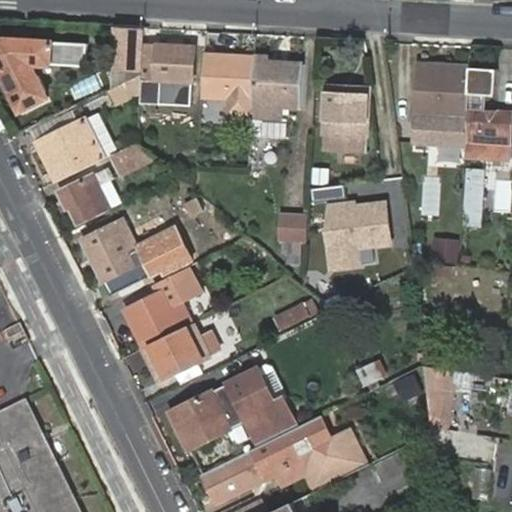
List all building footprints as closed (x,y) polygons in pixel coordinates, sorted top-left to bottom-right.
[(141,28),(112,26),(110,69),(138,71),(141,28)] [(0,68),(21,112),(48,98),(31,64),(84,66),(86,45),(0,39),(0,68)] [(144,44),(141,105),(160,105),(161,83),(192,85),(194,47),(144,44)] [(224,59),(202,57),(202,96),(251,100),(253,59),(253,55),(224,53),(224,59)] [(251,100),(251,107),(251,119),(263,120),(262,137),(287,139),(288,121),(283,120),(283,108),(300,109),(303,65),(284,64),(283,72),(267,70),(268,64),(268,60),(253,59),(251,100)] [(415,63),(396,62),(398,87),(413,88),(415,63)] [(413,88),(410,141),(464,144),(469,71),(434,69),(434,65),(415,63),(413,88)] [(141,75),(108,91),(115,106),(140,94),(141,75)] [(368,88),(324,87),(322,135),(332,136),(365,137),(368,88)] [(39,145),(84,123),(76,107),(31,128),(39,145)] [(511,115),(472,111),(467,156),(490,158),(492,145),(511,147),(511,142),(511,115)] [(87,122),(106,160),(114,156),(119,154),(99,115),(87,122)] [(263,120),(251,119),(250,137),(262,137),(263,120)] [(50,168),(58,183),(106,160),(87,122),(84,123),(39,145),(50,168)] [(332,136),(330,153),(364,155),(365,137),(332,136)] [(119,154),(114,156),(124,175),(155,158),(139,144),(119,154)] [(326,184),(328,168),(311,166),(309,183),(326,184)] [(59,194),(69,212),(72,210),(80,226),(111,210),(101,188),(114,182),(109,170),(59,194)] [(466,181),(464,201),(476,202),(478,182),(466,181)] [(348,206),(329,207),(325,231),(326,269),(354,268),(353,251),(387,249),(386,209),(357,210),(352,214),(348,214),(348,206)] [(281,212),(280,240),(284,241),(284,253),(302,254),(302,241),(307,242),(308,213),(281,212)] [(82,241),(104,284),(146,263),(125,219),(82,241)] [(457,249),(432,245),(429,263),(454,267),(457,249)] [(165,293),(126,312),(145,349),(180,332),(194,325),(184,302),(172,308),(165,293)] [(276,329),(317,316),(312,299),(270,313),(276,329)] [(3,327),(7,337),(21,329),(17,321),(3,327)] [(180,332),(145,349),(161,381),(177,373),(197,363),(220,353),(212,336),(202,341),(194,325),(180,332)] [(357,365),(364,378),(381,369),(375,356),(357,365)] [(177,373),(182,384),(203,374),(197,363),(177,373)] [(421,363),(424,389),(448,393),(452,368),(421,363)] [(273,402),(255,368),(227,383),(181,408),(187,419),(177,424),(190,450),(246,420),(259,445),(297,425),(283,397),(273,402)] [(394,377),(400,400),(418,395),(413,372),(394,377)] [(448,393),(424,389),(429,424),(443,426),(448,393)] [(79,511),(23,397),(0,408),(0,511),(79,511)] [(181,408),(171,413),(177,424),(187,419),(181,408)] [(259,445),(202,475),(217,502),(275,472),(287,475),(292,485),(315,473),(322,486),(347,473),(364,464),(346,429),(329,438),(317,414),(297,425),(259,445)] [(347,473),(354,487),(369,479),(362,467),(347,473)] [(475,469),(472,496),(486,497),(489,470),(475,469)] [(265,511),(260,501),(237,511),(265,511)] [(296,511),(292,502),(281,507),(282,511),(296,511)]
